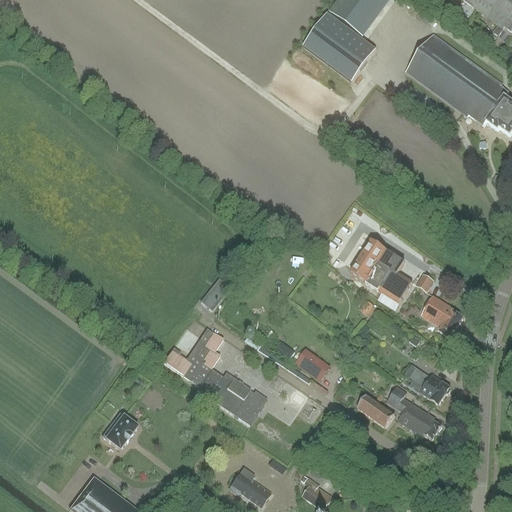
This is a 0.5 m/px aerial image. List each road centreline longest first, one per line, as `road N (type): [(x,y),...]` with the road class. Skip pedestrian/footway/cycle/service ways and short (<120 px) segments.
road 1 (unclassified): [(435,477),(214,327)]
road 2 (secondary): [(479,511),(486,375)]
road 3 (unclassified): [(435,477),(466,378),(486,375)]
